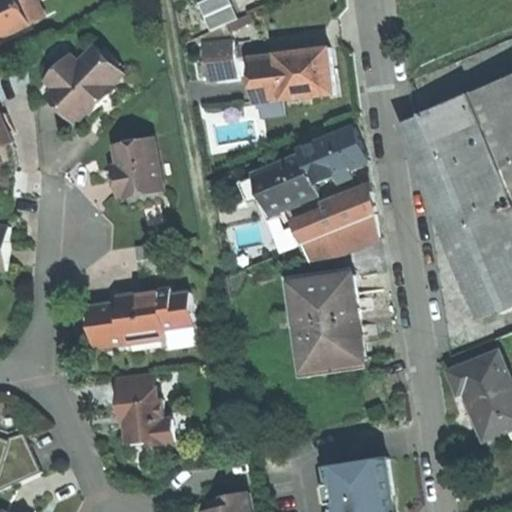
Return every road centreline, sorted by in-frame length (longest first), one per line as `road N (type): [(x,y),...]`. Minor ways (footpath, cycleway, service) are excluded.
road 1 (residential): [(446,511),(369,0)]
road 2 (residential): [(27,358),(109,511)]
road 3 (residential): [(27,358),(42,327),(54,247),(68,225)]
